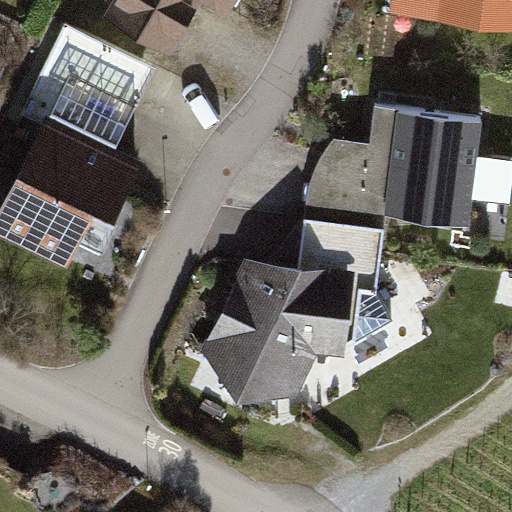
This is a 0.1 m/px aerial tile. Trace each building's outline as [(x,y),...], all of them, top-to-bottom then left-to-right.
[(121,0),(112,16),(171,48),(200,0),(214,0),(230,9),(235,0),(240,3),(241,0),(121,0)] [(511,0),(400,0),(400,2),(439,6),(439,12),(511,19),(511,0)] [(48,121),(0,220),(0,223),(69,257),(93,208),(113,218),(139,163),(116,151),(139,102),(129,97),(147,60),(67,22),(25,110),(48,121)] [(356,221),(387,225),(389,213),(471,221),(484,117),(377,105),(371,160),(364,160),(356,221)] [(387,225),(356,221),(306,217),(300,274),(248,266),(211,346),(242,388),(296,389),(316,344),(338,349),(393,317),(380,287),(387,225)] [(0,511),(13,511),(24,490),(0,478),(0,511)]
